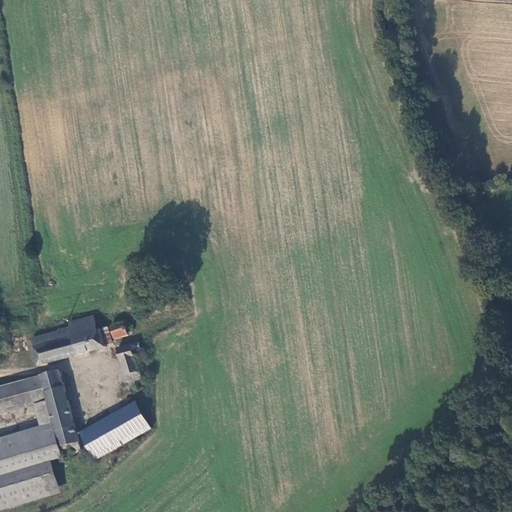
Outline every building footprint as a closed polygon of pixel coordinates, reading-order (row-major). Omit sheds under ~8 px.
[(37,345),(41,364),(106,347),(106,343),(111,341),(109,327),(98,329),(94,314),(70,321),(71,325),(60,327),(62,338),(37,345)] [(136,325),(135,324),(132,321),(130,321),(128,322),(127,324),(126,320),(113,323),(117,337),(130,333),(129,330),(134,329),(135,327),(136,325)] [(34,335),(37,345),(62,338),(60,327),(34,335)] [(132,343),(119,347),(127,373),(140,369),(132,343)] [(143,376),(140,369),(127,373),(130,380),(143,376)] [(62,371),(44,377),(49,401),(55,424),(63,458),(82,453),(62,371)] [(44,377),(0,386),(0,412),(34,404),(49,401),(44,377)] [(34,404),(39,427),(55,424),(49,401),(34,404)] [(138,402),(83,435),(97,461),(152,429),(138,402)] [(0,472),(49,461),(63,458),(55,424),(39,427),(0,437),(0,472)] [(49,461),(0,472),(0,500),(54,485),(49,461)]
